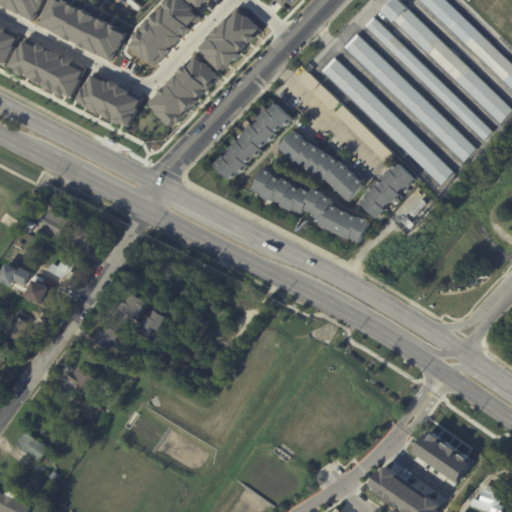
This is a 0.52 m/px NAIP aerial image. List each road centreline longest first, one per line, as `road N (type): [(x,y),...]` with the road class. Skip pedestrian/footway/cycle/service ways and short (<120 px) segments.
road 1 (residential): [(332,0),(158,183),(149,209)]
road 2 (residential): [(149,209),(0,421)]
road 3 (primary): [(460,348),(249,230)]
road 4 (primary): [(149,209),(311,291)]
road 5 (primary): [(158,183),(0,101)]
road 6 (primary): [(311,291),(342,296),(439,354),(460,348)]
road 7 (primary): [(311,291),(443,370)]
road 8 (residential): [(410,419),(387,450),(301,511)]
